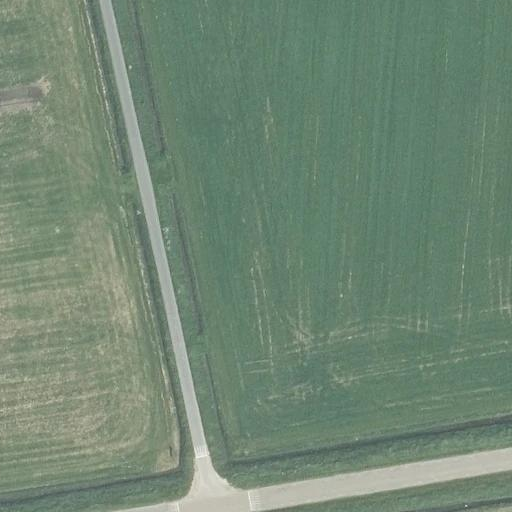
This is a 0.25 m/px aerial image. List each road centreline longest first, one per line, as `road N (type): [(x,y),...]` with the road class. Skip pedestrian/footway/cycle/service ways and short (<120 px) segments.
road 1 (unclassified): [(213,509),(103,0)]
road 2 (tertiary): [(213,509),(511,461)]
